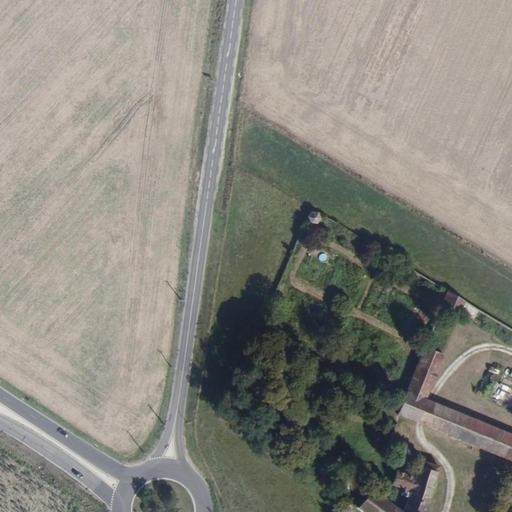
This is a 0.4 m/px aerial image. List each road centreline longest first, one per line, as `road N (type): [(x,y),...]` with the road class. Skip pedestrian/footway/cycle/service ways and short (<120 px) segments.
road 1 (secondary): [(237,0),(174,424)]
road 2 (primary): [(131,477),(0,395)]
road 3 (primary): [(0,423),(97,486),(118,509)]
